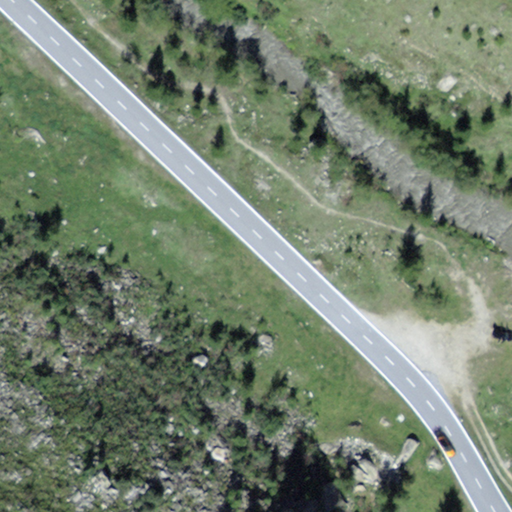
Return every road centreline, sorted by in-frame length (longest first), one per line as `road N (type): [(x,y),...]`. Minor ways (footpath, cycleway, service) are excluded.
road 1 (secondary): [(494,511),(408,378),(11,0)]
road 2 (track): [(511,475),(496,458),(449,357)]
